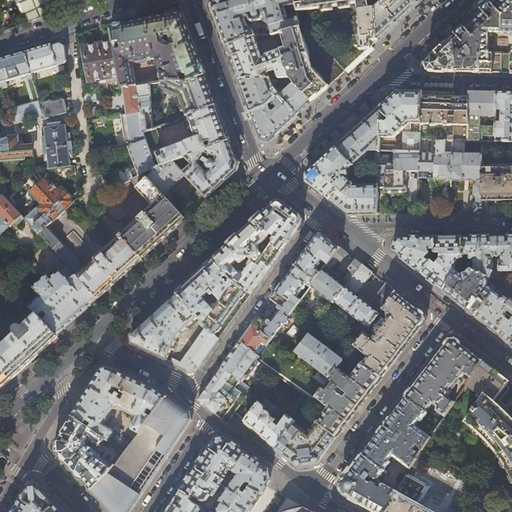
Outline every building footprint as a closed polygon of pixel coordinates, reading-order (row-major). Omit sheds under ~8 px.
[(35,19),(59,8),(55,0),(24,14),(27,23),(35,19)] [(55,0),(59,8),(68,4),(76,0),(55,0)] [(286,8),(295,5),(294,0),(230,0),(212,5),(217,20),(227,47),(255,36),(253,31),(252,30),(250,29),(248,30),(245,19),(249,18),(250,22),(252,23),(253,21),(253,22),(260,20),(265,23),(268,22),(272,35),(276,34),(299,28),(298,19),(289,21),(286,8)] [(294,0),(295,5),(296,12),(356,1),(358,16),(355,17),(357,33),(332,56),(345,71),(358,58),(361,56),(371,46),(378,40),(375,9),(374,0),(294,0)] [(384,0),(375,9),(378,40),(415,5),(421,0),(384,0)] [(511,0),(496,0),(477,18),(455,37),(456,72),(477,72),(511,73),(511,0)] [(186,72),(190,81),(205,75),(182,14),(160,18),(111,27),(112,30),(123,88),(137,86),(132,63),(155,59),(159,60),(161,71),(160,71),(160,72),(162,83),(182,82),(179,75),(186,72)] [(310,61),(299,28),(276,34),(280,49),(289,78),(312,102),(319,94),(326,88),(345,71),(332,56),(331,55),(331,52),(325,54),(326,56),(310,61)] [(123,88),(112,30),(104,32),(106,43),(99,45),(83,48),(90,82),(103,80),(104,91),(123,88)] [(258,45),(255,36),(227,47),(235,68),(239,80),(267,79),(269,79),(267,72),(274,70),(277,78),(289,78),(280,49),(266,55),(265,56),(265,57),(265,58),(262,59),(258,47),(258,45)] [(444,72),(456,72),(455,37),(442,49),(425,64),(428,71),(444,72)] [(37,49),(25,53),(31,74),(65,64),(67,62),(65,46),(60,44),(52,46),(50,45),(37,49)] [(8,58),(0,60),(0,83),(6,82),(31,74),(25,53),(8,58)] [(211,90),(205,75),(190,81),(189,81),(182,82),(162,83),(163,90),(180,98),(187,116),(188,116),(191,115),(217,105),(211,90)] [(312,102),(289,78),(277,78),(269,79),(267,79),(270,88),(274,87),(274,81),(278,81),(283,86),(286,83),(289,86),(281,93),(281,94),(279,96),(297,115),(302,110),(312,102)] [(270,88),(267,79),(239,80),(250,109),(261,139),(269,141),(279,131),(286,125),(297,115),(279,96),(281,94),(281,93),(275,87),(274,87),(270,88)] [(137,86),(123,88),(128,116),(122,116),(126,144),(128,143),(128,146),(137,169),(133,170),(131,169),(112,176),(115,188),(130,180),(143,173),(154,169),(156,168),(153,159),(144,133),(154,129),(151,103),(144,104),(140,102),(140,99),(150,97),(149,84),(137,86)] [(389,98),(381,105),(380,122),(385,117),(389,121),(387,123),(380,123),(380,137),(395,138),(404,129),(403,151),(420,152),(420,139),(421,125),(422,96),(422,91),(397,90),(389,98)] [(83,94),(85,104),(103,102),(101,91),(83,94)] [(469,92),(469,97),(468,116),(480,116),(496,117),(496,111),(497,93),(486,92),(479,92),(469,92)] [(511,93),(508,93),(497,93),(496,111),(502,111),(501,123),(496,123),(496,127),(495,136),(495,137),(503,138),(503,142),(511,142),(511,93)] [(452,97),(422,96),(421,125),(430,125),(430,127),(435,127),(435,126),(438,127),(437,126),(445,126),(445,127),(451,127),(451,126),(468,127),(468,116),(469,97),(452,97)] [(41,105),(45,120),(66,114),(62,101),(50,104),(49,102),(41,105)] [(11,110),(15,125),(33,119),(34,123),(41,121),(40,117),(42,117),(38,102),(11,110)] [(217,105),(191,115),(188,116),(189,119),(195,137),(194,140),(157,153),(158,157),(153,159),(156,168),(173,162),(185,158),(230,141),(224,124),(217,105)] [(380,123),(380,122),(381,105),(354,130),(335,147),(352,165),(368,150),(376,150),(375,161),(379,161),(380,137),(380,123)] [(282,134),(299,118),(297,115),(286,125),(279,131),(282,134)] [(468,116),(468,127),(468,141),(482,142),(482,136),(495,136),(496,127),(480,126),(480,116),(468,116)] [(47,169),(60,167),(71,166),(70,158),(73,158),(70,134),(67,134),(66,126),(42,129),(47,169)] [(0,141),(14,137),(12,130),(0,133),(0,141)] [(14,137),(0,141),(0,161),(23,160),(24,159),(24,156),(33,155),(32,146),(24,147),(23,143),(22,143),(22,137),(18,138),(18,137),(17,137),(17,136),(14,137)] [(437,140),(420,139),(420,152),(419,170),(419,178),(424,178),(428,178),(435,178),(435,172),(435,157),(436,157),(437,140)] [(446,140),(437,140),(436,157),(435,157),(435,172),(435,178),(442,179),(451,179),(453,153),(445,153),(446,140)] [(224,182),(237,171),(239,163),(234,152),(230,141),(185,158),(191,165),(183,173),(173,162),(156,168),(154,169),(154,171),(152,174),(147,178),(164,196),(185,175),(198,189),(183,203),(192,212),(199,206),(224,182)] [(453,141),(453,153),(451,179),(463,180),(476,180),(476,183),(473,184),(473,195),(476,197),(476,202),(474,204),(473,213),(481,212),(482,199),(482,167),(482,155),(464,154),(465,141),(453,141)] [(345,172),(352,165),(335,147),(320,161),(306,175),(306,178),(306,182),(315,189),(329,200),(338,189),(342,193),(353,185),(345,176),(345,172)] [(419,170),(420,152),(403,151),(395,151),(394,163),(383,163),(383,178),(378,178),(378,185),(378,200),(383,200),(383,202),(388,202),(388,198),(386,198),(386,192),(397,192),(406,192),(406,172),(411,172),(411,170),(419,170)] [(71,166),(60,167),(61,175),(76,173),(75,165),(71,166)] [(511,166),(482,167),(482,199),(506,199),(511,198),(511,166)] [(147,178),(143,173),(130,180),(152,202),(152,201),(155,205),(123,234),(122,233),(120,235),(142,258),(164,237),(185,219),(164,196),(147,178)] [(24,219),(38,235),(47,227),(74,202),(62,188),(58,192),(56,190),(58,188),(54,184),(52,186),(47,180),(33,192),(43,204),(42,205),(39,208),(38,207),(24,219)] [(353,185),(342,193),(338,189),(329,200),(338,207),(347,215),(361,214),(377,214),(378,200),(378,185),(353,185)] [(118,197),(123,202),(135,192),(130,186),(118,197)] [(24,219),(3,198),(0,201),(0,259),(0,257),(0,256),(0,235),(10,227),(10,228),(14,224),(16,226),(24,219)] [(228,246),(213,260),(227,276),(231,280),(247,291),(250,294),(293,235),(301,223),(300,216),(283,202),(275,203),(252,224),(228,246)] [(47,227),(38,235),(67,266),(98,298),(120,279),(142,258),(120,235),(118,237),(120,238),(86,269),(47,227)] [(66,239),(77,250),(82,245),(72,233),(66,239)] [(307,249),(295,265),(316,281),(322,273),(318,269),(318,267),(323,260),(325,262),(323,264),(327,266),(341,248),(333,242),(323,234),(321,234),(319,234),(317,235),(307,249)] [(511,236),(501,236),(480,237),(480,251),(483,252),(484,269),(481,274),(486,276),(491,279),(494,271),(493,271),(494,268),(494,264),(496,264),(496,261),(494,261),(494,259),(497,256),(502,256),(502,261),(500,261),(500,271),(511,270),(511,236)] [(462,258),(462,237),(435,238),(434,249),(434,258),(433,259),(421,274),(432,282),(443,291),(458,272),(455,268),(457,261),(462,258)] [(462,237),(462,258),(462,260),(470,260),(473,260),(473,267),(472,270),(481,274),(484,269),(483,252),(480,251),(480,237),(470,237),(462,237)] [(434,249),(435,238),(396,238),(391,250),(407,262),(421,274),(433,259),(431,257),(428,260),(426,259),(428,256),(428,253),(431,253),(431,250),(434,249)] [(341,248),(327,266),(322,273),(316,281),(312,287),(315,290),(333,303),(334,302),(362,265),(356,260),(345,273),(347,275),(344,280),(331,270),(338,261),(340,263),(348,253),(341,248)] [(196,315),(201,311),(204,314),(200,319),(208,327),(215,335),(218,339),(236,314),(250,294),(247,291),(231,280),(228,284),(223,280),(227,276),(213,260),(196,276),(177,294),(196,315)] [(312,287),(316,281),(295,265),(287,277),(276,292),(292,303),(297,296),(297,297),(302,290),(307,293),(312,287)] [(362,265),(334,302),(368,328),(383,309),(396,292),(386,284),(370,306),(355,294),(372,273),(362,265)] [(98,298),(67,266),(61,271),(52,279),(48,275),(39,283),(36,279),(33,283),(36,286),(34,288),(41,297),(35,302),(31,297),(26,302),(30,307),(40,317),(44,312),(48,316),(44,321),(58,336),(77,318),(98,298)] [(486,276),(481,274),(472,270),(470,269),(467,273),(468,275),(466,275),(465,275),(464,276),(458,271),(458,272),(443,291),(460,304),(475,316),(495,292),(494,289),(490,286),(488,287),(489,285),(488,283),(488,282),(487,281),(486,276)] [(0,274),(0,294),(11,307),(21,297),(0,274)] [(289,318),(297,307),(292,303),(276,292),(270,300),(273,302),(279,306),(278,307),(279,309),(279,310),(270,322),(268,322),(267,322),(266,323),(260,319),(258,317),(252,325),(272,339),(284,324),(285,324),(287,324),(288,323),(289,322),(289,321),(289,318)] [(396,292),(383,309),(387,313),(387,317),(381,325),(378,327),(376,330),(376,332),(371,338),(365,333),(355,346),(368,357),(363,364),(382,378),(406,346),(426,320),(425,315),(413,305),(396,292)] [(502,298),(495,292),(475,316),(494,331),(510,343),(511,340),(511,299),(509,299),(509,300),(507,299),(507,298),(505,298),(503,298),(502,298)] [(196,315),(177,294),(155,314),(131,336),(132,344),(149,352),(167,360),(178,337),(199,317),(196,315)] [(0,388),(15,375),(23,368),(41,351),(58,336),(44,321),(40,317),(30,307),(26,311),(33,319),(23,327),(21,326),(20,326),(18,326),(16,327),(15,329),(14,330),(15,333),(16,334),(7,343),(0,342),(0,388)] [(254,352),(263,342),(267,346),(268,345),(272,339),(252,325),(240,342),(254,352)] [(218,339),(215,335),(208,327),(180,366),(189,371),(196,369),(200,364),(218,339)] [(319,371),(315,377),(325,385),(329,379),(338,368),(343,361),(309,335),(296,353),(319,371)] [(471,378),(483,360),(470,350),(455,338),(449,339),(429,365),(405,397),(426,413),(433,404),(438,407),(437,411),(445,417),(455,402),(447,397),(450,393),(447,391),(453,381),(458,384),(460,381),(459,380),(463,373),(471,378)] [(315,377),(291,359),(290,361),(268,345),(267,346),(259,356),(254,352),(240,342),(231,355),(221,368),(242,383),(245,377),(249,380),(260,363),(257,361),(259,359),(314,399),(316,397),(323,389),(326,385),(325,385),(315,377)] [(497,372),(483,360),(471,378),(466,385),(483,400),(466,424),(477,433),(489,444),(496,453),(502,461),(509,472),(511,477),(511,418),(506,411),(494,401),(509,381),(497,372)] [(350,377),(338,368),(329,379),(334,383),(329,390),(328,389),(326,392),(323,389),(316,397),(328,407),(318,420),(316,419),(316,420),(337,437),(359,409),(382,378),(363,364),(362,362),(350,377)] [(86,393),(72,416),(86,425),(88,421),(93,424),(90,428),(105,439),(109,442),(114,433),(113,430),(105,424),(114,409),(117,410),(118,410),(120,410),(121,409),(138,417),(134,427),(135,431),(131,436),(135,439),(154,415),(168,396),(158,389),(151,386),(123,372),(112,367),(108,367),(106,367),(104,368),(103,368),(101,369),(100,371),(86,393)] [(242,383),(221,368),(210,383),(204,392),(198,400),(214,413),(227,424),(235,413),(247,396),(245,395),(250,388),(242,383)] [(154,415),(135,439),(125,452),(115,467),(110,473),(91,491),(105,506),(110,511),(130,511),(143,493),(176,444),(192,420),(190,412),(179,404),(168,396),(154,415)] [(427,414),(426,413),(405,397),(383,426),(361,454),(384,470),(390,463),(388,462),(392,456),(410,469),(412,465),(416,459),(412,457),(415,453),(413,451),(416,446),(422,451),(430,438),(414,426),(419,421),(421,422),(427,414)] [(275,449),(296,423),(296,422),(262,398),(245,422),(258,434),(275,449)] [(86,425),(72,416),(62,432),(55,443),(56,453),(91,491),(110,473),(115,467),(102,458),(101,456),(96,451),(92,447),(89,448),(88,443),(90,440),(99,447),(100,446),(105,439),(90,428),(86,425)] [(308,432),(296,423),(275,449),(287,457),(295,463),(298,465),(300,465),(302,465),(314,463),(316,463),(318,461),(320,460),(328,449),(337,437),(316,420),(315,421),(316,422),(308,432)] [(124,432),(116,426),(113,430),(122,435),(124,432)] [(232,471),(234,472),(247,453),(236,445),(226,439),(214,441),(200,461),(181,490),(192,498),(194,496),(202,501),(206,501),(210,494),(213,496),(221,485),(220,485),(222,482),(223,482),(223,481),(224,482),(225,480),(224,479),(225,477),(227,478),(232,471)] [(247,453),(234,472),(238,475),(235,479),(232,483),(231,482),(230,484),(231,484),(230,487),(228,486),(227,488),(237,494),(239,489),(243,489),(246,483),(252,484),(250,487),(261,494),(267,484),(270,480),(268,468),(259,462),(247,453)] [(416,459),(412,465),(417,468),(426,455),(421,453),(416,459)] [(386,471),(384,470),(361,454),(351,468),(340,482),(343,495),(373,511),(385,511),(395,499),(392,496),(395,491),(384,485),(380,485),(379,488),(378,487),(376,484),(375,483),(374,483),(372,482),(369,483),(366,481),(368,477),(372,479),(378,479),(383,472),(384,473),(386,471)] [(395,499),(385,511),(428,511),(414,504),(425,487),(405,476),(395,491),(392,496),(395,499)] [(20,499),(12,511),(63,511),(37,483),(30,484),(20,499)] [(243,492),(243,489),(239,489),(237,494),(227,488),(226,490),(227,491),(220,501),(222,502),(218,509),(218,511),(248,511),(261,494),(250,487),(245,494),(243,492)] [(191,500),(192,498),(181,490),(166,511),(198,511),(200,510),(199,506),(191,500)]
